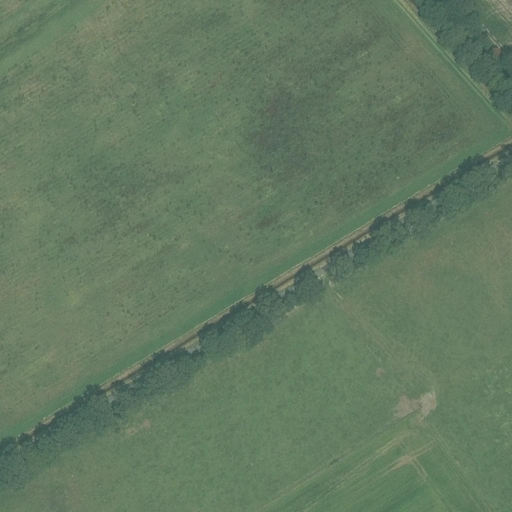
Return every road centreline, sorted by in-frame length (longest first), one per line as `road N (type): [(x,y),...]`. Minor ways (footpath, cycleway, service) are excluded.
road 1 (unclassified): [(0,465),(511,162)]
road 2 (track): [(511,91),(430,0)]
